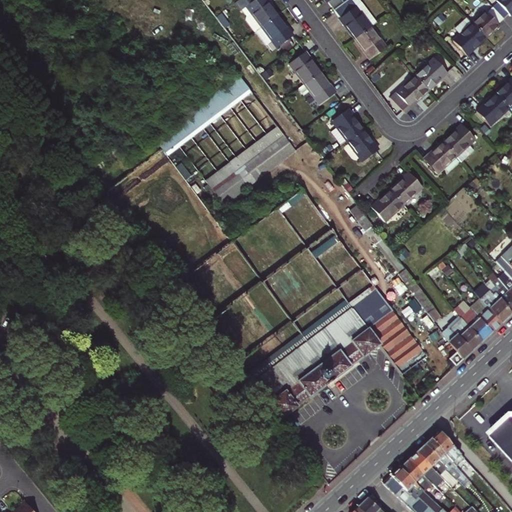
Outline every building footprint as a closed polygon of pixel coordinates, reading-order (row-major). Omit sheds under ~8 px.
[(246,7),(261,27),(277,15),(266,0),(238,0),(236,2),(242,10),(246,7)] [(511,0),(497,0),(491,6),(503,19),(508,14),(510,16),(511,13),(511,0)] [(472,23),(485,38),(499,26),(498,24),(503,19),(491,6),(472,23)] [(339,19),(354,39),(370,27),(355,7),(339,19)] [(293,36),(277,15),(261,27),(255,32),(265,45),(271,40),(277,48),(293,36)] [(442,15),(434,21),(438,25),(445,19),(442,15)] [(467,55),(485,38),(472,23),(467,18),(455,29),(460,35),(453,41),(467,55)] [(386,47),(370,27),(354,39),(370,59),(386,47)] [(289,64),(304,84),(320,72),(305,52),(289,64)] [(433,58),(415,76),(428,90),(447,73),(433,58)] [(336,93),(320,72),(304,84),(320,105),(336,93)] [(404,113),(428,90),(415,76),(391,98),(404,113)] [(240,77),(155,140),(168,157),(253,93),(240,77)] [(511,77),(495,93),(509,108),(511,105),(511,77)] [(490,126),(509,108),(495,93),(476,111),(490,126)] [(332,121),(347,141),(363,129),(348,109),(341,114),(334,119),(332,121)] [(332,117),(334,119),(341,114),(339,111),(332,117)] [(461,124),(442,142),(456,157),(461,162),(473,151),(469,145),(475,139),(461,124)] [(379,149),(363,129),(347,141),(362,162),(379,149)] [(296,151),(284,136),(243,167),(255,182),(296,151)] [(456,157),(442,142),(423,159),(437,174),(456,157)] [(248,187),(236,172),(212,191),(223,205),(248,187)] [(408,173),(390,190),(403,205),(422,187),(408,173)] [(385,222),(403,205),(390,190),(371,207),(385,222)] [(349,211),(364,232),(372,226),(357,205),(349,211)] [(115,230),(128,219),(121,210),(108,220),(115,230)] [(372,226),(364,232),(374,245),(382,239),(372,226)] [(393,253),(382,239),(374,245),(385,259),(393,253)] [(393,253),(385,259),(391,267),(399,261),(393,253)] [(399,261),(391,267),(427,314),(433,309),(399,261)] [(511,263),(503,273),(509,279),(511,282),(511,263)] [(437,266),(426,275),(430,280),(441,270),(437,266)] [(511,282),(509,279),(503,285),(505,289),(511,297),(511,282)] [(511,297),(505,289),(503,285),(494,293),(499,299),(511,315),(511,313),(511,297)] [(499,299),(494,293),(492,296),(484,288),(475,295),(481,304),(484,302),(485,303),(483,306),(485,308),(487,306),(501,324),(511,315),(499,299)] [(251,384),(266,404),(392,311),(377,291),(251,384)] [(466,302),(455,311),(461,318),(481,342),(492,332),(479,318),(466,302)] [(479,318),(492,332),(501,324),(487,306),(485,308),(487,311),(479,318)] [(439,317),(433,309),(427,314),(433,321),(439,317)] [(425,356),(392,311),(266,404),(279,420),(378,346),(400,375),(425,356)] [(481,342),(461,318),(442,334),(456,352),(462,360),(481,342)] [(448,359),(455,366),(462,360),(456,352),(448,359)] [(511,417),(489,437),(511,462),(511,417)] [(439,431),(430,439),(454,465),(455,466),(463,459),(449,442),(442,435),(439,431)] [(448,469),(445,471),(446,473),(454,480),(458,477),(450,469),(454,465),(430,439),(423,446),(448,469)] [(423,446),(415,453),(439,477),(451,488),(457,482),(454,480),(446,473),(445,471),(448,469),(423,446)] [(439,477),(415,453),(406,461),(431,484),(435,489),(438,486),(446,493),(451,488),(439,477)] [(431,484),(406,461),(398,468),(408,477),(423,492),(431,484)] [(445,511),(423,492),(408,477),(398,468),(382,484),(412,511),(445,511)] [(381,511),(366,498),(356,507),(361,511),(381,511)] [(502,509),(506,506),(498,498),(495,501),(502,509)]
